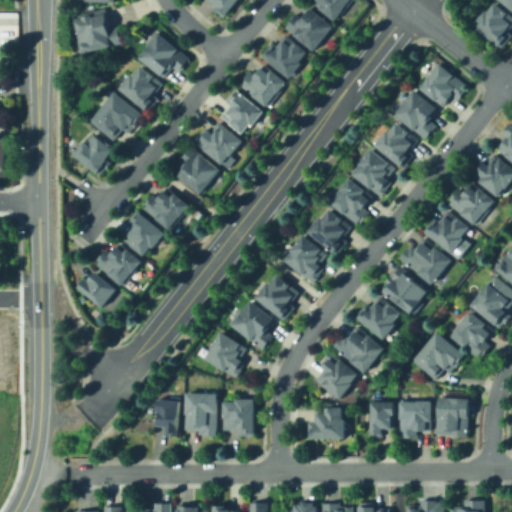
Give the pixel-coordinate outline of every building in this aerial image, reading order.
[(236,0),(226,13),(216,5),(219,1),(217,0),(236,0)] [(351,0),(340,16),(316,0),(351,0)] [(475,21),(485,10),(486,11),(495,0),(511,14),(511,20),(506,28),(510,32),(502,43),(475,21)] [(511,0),(498,0),(511,10),(511,0)] [(290,23),(298,12),(305,18),(313,6),(334,22),(318,44),(290,23)] [(84,48),(75,15),(104,7),(109,27),(119,24),(123,39),(84,48)] [(145,54),(164,31),(192,55),(182,67),(175,62),(167,72),(145,54)] [(266,51),(275,40),(279,44),(288,32),(311,50),(294,73),(266,51)] [(243,79),(251,69),(257,74),(266,62),(288,80),(271,101),(243,79)] [(124,86),(143,63),(163,79),(153,92),(158,96),(150,106),(124,86)] [(426,85),(443,64),(470,86),(463,96),(455,89),(446,101),(426,85)] [(238,88),(264,106),(247,131),(225,115),(234,102),(231,99),(238,88)] [(400,110),(419,89),(441,108),(431,119),(437,125),(428,135),(400,110)] [(95,119),(116,92),(144,112),(132,128),(123,122),(114,134),(95,119)] [(381,142),(399,119),(418,135),(408,147),(415,153),(407,163),(381,142)] [(199,139),(207,128),(212,132),(221,121),(243,139),(226,160),(199,139)] [(511,121),(511,154),(503,148),(511,136),(505,131),(511,121)] [(111,165),(107,171),(102,166),(98,170),(79,154),(95,134),(117,152),(108,163),(111,165)] [(193,145),(222,167),(206,190),(183,173),(191,163),(184,158),(193,145)] [(358,171),(377,149),(395,164),(386,175),(393,182),(383,193),(358,171)] [(473,170),(482,160),(487,164),(495,153),(511,166),(511,180),(501,193),(473,170)] [(335,199),(351,180),(371,196),(363,206),(369,211),(361,220),(335,199)] [(452,200),(461,189),(465,192),(472,183),(493,199),(477,220),(452,200)] [(147,204),(155,194),(159,197),(168,185),(192,205),(175,227),(147,204)] [(314,227),(329,208),(350,225),(342,235),(349,240),(342,249),(314,227)] [(428,228),(438,217),(439,218),(448,208),(470,227),(452,248),(428,228)] [(165,232),(148,255),(125,237),(142,214),(165,232)] [(289,256),(309,234),(327,251),(319,259),(328,267),(316,280),(289,256)] [(403,255),(411,244),(417,249),(425,239),(451,260),(435,280),(403,255)] [(123,243),(141,259),(140,272),(126,288),(98,262),(105,253),(110,257),(123,243)] [(511,276),(500,266),(511,250),(511,276)] [(388,289),(403,271),(426,290),(410,308),(388,289)] [(118,290),(104,306),(85,288),(99,273),(118,290)] [(261,294),(279,274),(298,291),(288,302),(295,308),(287,317),(261,294)] [(475,302),(498,275),(511,287),(511,297),(503,308),(509,313),(500,323),(475,302)] [(361,315),(379,293),(403,313),(385,335),(361,315)] [(237,321),(254,302),(276,321),(268,331),(274,336),(265,346),(237,321)] [(455,335),(471,311),(487,322),(484,327),(492,333),(487,340),(491,343),(483,354),(455,335)] [(0,322),(9,322),(9,364),(1,364),(1,366),(0,366),(0,322)] [(336,344),(344,334),(348,337),(357,326),(383,347),(366,368),(336,344)] [(207,357),(223,332),(250,349),(234,374),(207,357)] [(415,359),(437,332),(464,354),(451,369),(446,364),(435,377),(415,359)] [(340,395),(321,380),(330,369),(322,362),(329,353),(356,374),(340,395)] [(214,394),(214,411),(219,411),(219,433),(199,433),(199,429),(188,429),(188,394),(214,394)] [(438,428),(442,396),(469,399),(466,431),(438,428)] [(179,423),(163,423),(163,400),(180,400),(179,423)] [(255,435),(240,435),(240,429),(226,429),(226,401),(255,401),(255,435)] [(381,435),(372,435),(373,401),(396,401),(396,427),(381,427),(381,435)] [(416,435),(402,435),(402,401),(428,402),(428,429),(416,429),(416,435)] [(315,436),(309,436),(309,420),(315,420),(315,406),(342,406),(342,436),(315,436)] [(410,511),(411,505),(423,505),(423,498),(446,498),(446,511),(410,511)] [(488,507),(488,511),(454,511),(454,506),(468,506),(468,499),(488,499),(488,507)] [(169,511),(170,501),(153,501),(153,508),(140,509),(139,511),(169,511)] [(327,511),(327,501),(355,501),(355,511),(327,511)] [(272,502),(272,511),(251,511),(251,502),(272,502)] [(317,511),(289,511),(289,505),(304,505),(304,502),(318,502),(317,511)] [(378,503),(378,509),(393,509),(392,511),(363,511),(363,503),(378,503)]
